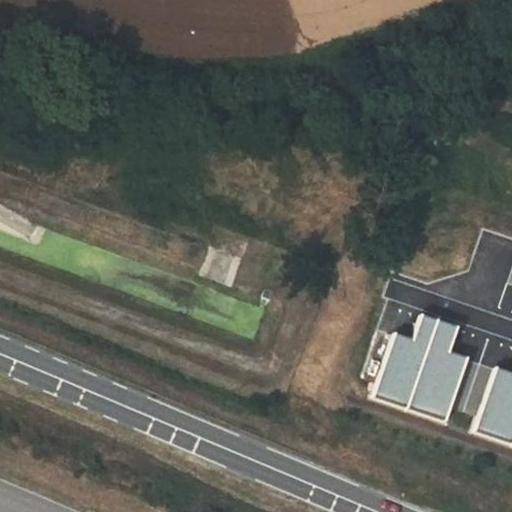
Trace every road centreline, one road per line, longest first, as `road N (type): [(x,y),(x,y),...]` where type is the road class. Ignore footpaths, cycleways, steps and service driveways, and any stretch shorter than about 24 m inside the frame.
road 1 (primary): [(372,511),(0,356)]
road 2 (unclassified): [(511,328),(396,288)]
